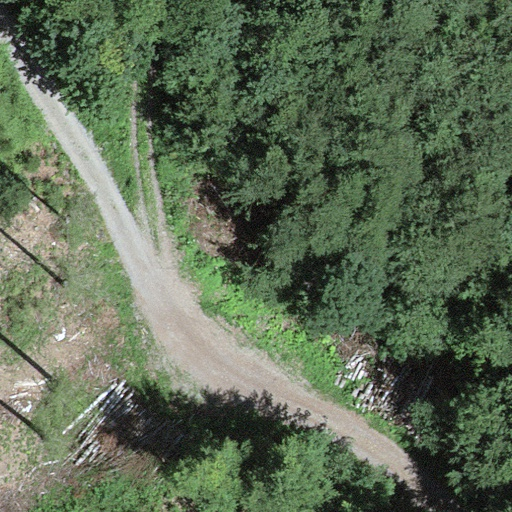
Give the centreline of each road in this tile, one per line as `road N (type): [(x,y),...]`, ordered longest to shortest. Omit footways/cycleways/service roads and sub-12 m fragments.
road 1 (track): [(0,29),(165,313),(216,360),(348,418),(446,511)]
road 2 (track): [(165,313),(147,171),(145,55),(161,0)]
